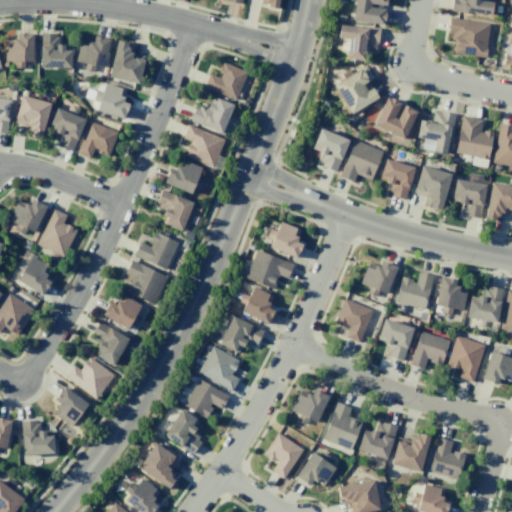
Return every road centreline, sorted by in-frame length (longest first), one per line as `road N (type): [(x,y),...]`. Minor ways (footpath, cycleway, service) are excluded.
road 1 (tertiary): [(54,511),(171,347),(286,80),(308,0)]
road 2 (residential): [(0,374),(16,383),(25,377),(77,293),(193,22)]
road 3 (residential): [(187,511),(293,345),(345,215)]
road 4 (residential): [(477,511),(497,426),(367,381),(293,345)]
road 5 (residential): [(511,257),(345,215),(248,174)]
road 6 (residential): [(69,0),(142,9),(295,57)]
road 7 (residential): [(118,205),(41,171),(0,168)]
